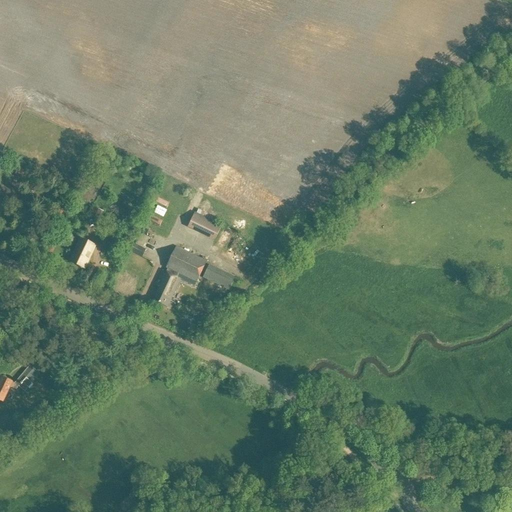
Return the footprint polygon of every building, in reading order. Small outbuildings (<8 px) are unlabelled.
[(0,194),(13,201),(19,187),(3,180),(0,185),(0,194)] [(104,212),(92,206),(87,215),(99,221),(104,212)] [(214,221),(216,217),(196,207),(186,226),(213,239),(220,224),(214,221)] [(114,222),(106,237),(117,243),(125,228),(114,222)] [(141,233),(136,246),(144,249),(149,236),(141,233)] [(80,238),(68,262),(84,269),(96,246),(80,238)] [(135,254),(142,258),(145,250),(139,247),(135,254)] [(194,287),(205,263),(176,249),(166,270),(169,271),(168,275),(162,273),(154,288),(158,290),(152,303),(167,310),(180,284),(182,285),(183,282),(194,287)] [(207,264),(201,277),(227,290),(233,277),(207,264)] [(31,338),(20,342),(23,350),(34,346),(31,338)] [(15,383),(5,377),(0,375),(0,400),(3,402),(10,386),(17,391),(20,388),(26,391),(40,375),(30,367),(15,383)]
